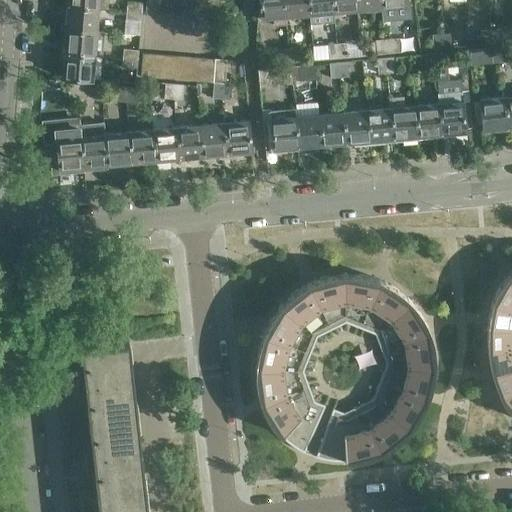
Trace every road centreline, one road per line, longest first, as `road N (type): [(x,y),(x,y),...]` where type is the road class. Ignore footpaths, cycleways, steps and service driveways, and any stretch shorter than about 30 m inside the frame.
road 1 (unclassified): [(196,219),(511,187)]
road 2 (residential): [(226,511),(196,219)]
road 3 (residential): [(241,511),(491,486)]
road 4 (unclassified): [(29,511),(0,264)]
road 5 (unclassified): [(0,241),(196,219)]
road 6 (unclassified): [(0,185),(11,0)]
